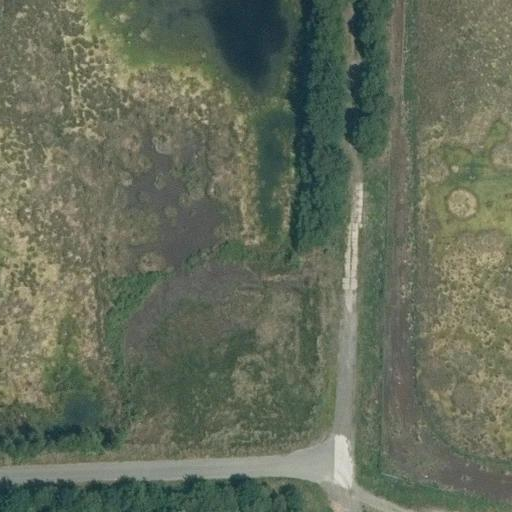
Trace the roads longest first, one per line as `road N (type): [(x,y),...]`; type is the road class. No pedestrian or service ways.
road 1 (track): [(351,0),(337,463),(364,503),(391,511)]
road 2 (unclassified): [(0,478),(337,463)]
